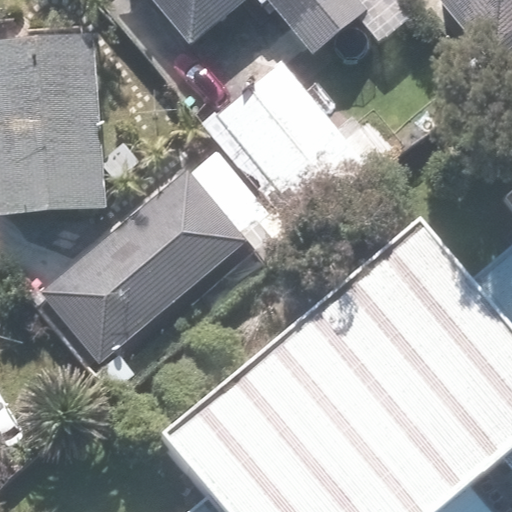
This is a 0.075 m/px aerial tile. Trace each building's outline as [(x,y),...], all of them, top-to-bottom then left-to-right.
[(152,0),(195,51),(256,0),(267,0),(314,58),(370,12),(359,0),(152,0)] [(511,36),(511,0),(416,0),(477,68),(511,36)] [(103,35),(0,37),(0,220),(108,217),(103,35)] [(281,63),(204,131),(295,234),(372,166),(281,63)] [(101,369),(248,246),(274,224),(219,158),(193,180),(187,174),(41,297),(101,369)] [(508,511),(487,486),(511,465),(511,326),(477,285),(426,223),(172,432),(238,511),(508,511)] [(511,255),(477,285),(511,326),(511,255)] [(31,381),(0,412),(0,414),(32,445),(63,413),(31,381)]
